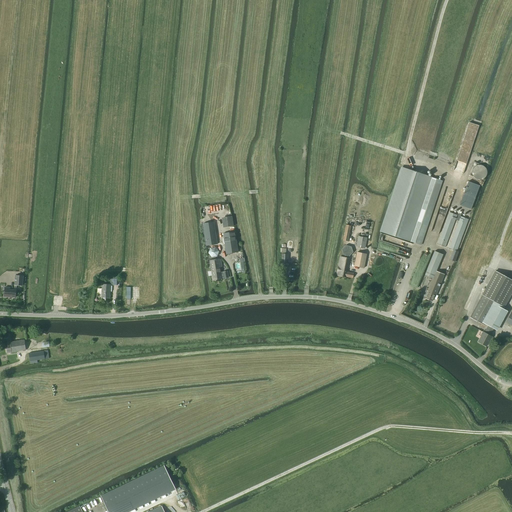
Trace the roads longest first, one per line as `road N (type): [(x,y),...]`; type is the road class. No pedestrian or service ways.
road 1 (unclassified): [(0,314),(109,316),(315,297),(423,328),(511,382)]
road 2 (track): [(202,511),(389,426),(511,433)]
road 3 (track): [(0,168),(17,0)]
road 4 (track): [(406,153),(446,0)]
